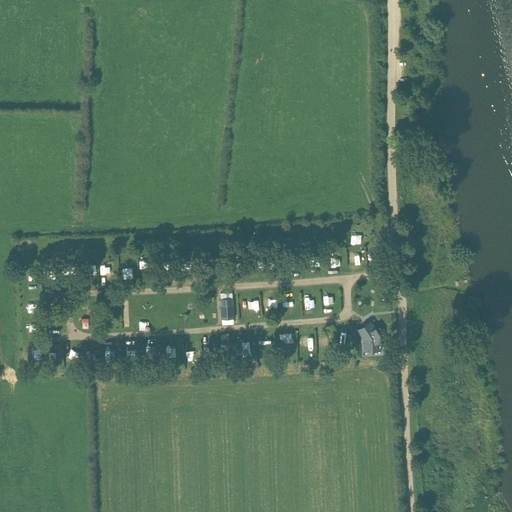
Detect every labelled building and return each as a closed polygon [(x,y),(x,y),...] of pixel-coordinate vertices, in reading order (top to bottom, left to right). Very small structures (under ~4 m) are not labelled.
[(358,251),(348,251),(348,262),(359,261),(358,251)] [(126,259),(122,266),(130,271),(134,264),(126,259)] [(315,261),(315,271),(324,271),(324,262),(315,261)] [(110,272),(110,262),(100,262),(100,273),(110,272)] [(304,262),(294,263),(295,273),(305,273),(304,262)] [(329,272),(338,272),(338,264),(329,264),(329,272)] [(23,273),(23,288),(35,288),(35,273),(23,273)] [(221,298),(220,298),(221,319),(234,319),(233,297),(232,297),(232,292),(221,293),(221,298)] [(367,318),(355,326),(361,336),(361,346),(377,345),(376,330),(367,318)]
